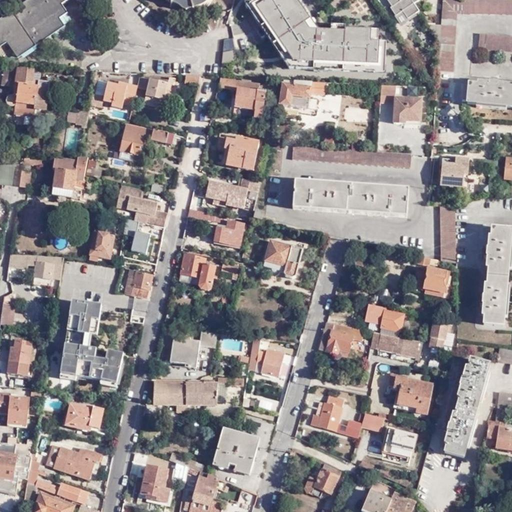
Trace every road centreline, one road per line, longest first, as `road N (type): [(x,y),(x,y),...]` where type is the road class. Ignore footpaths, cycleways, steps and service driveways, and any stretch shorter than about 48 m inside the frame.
road 1 (residential): [(199,138),(113,511)]
road 2 (residential): [(339,248),(264,511)]
